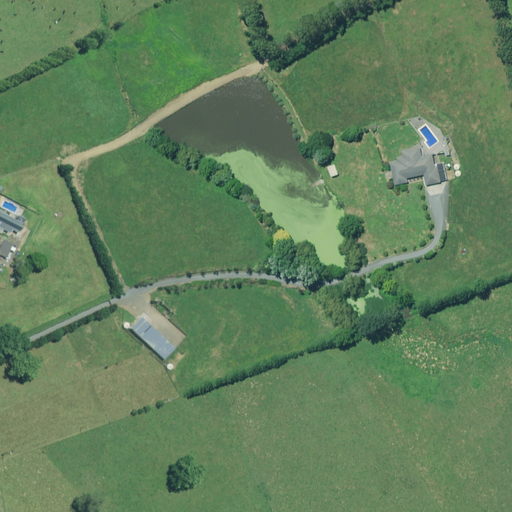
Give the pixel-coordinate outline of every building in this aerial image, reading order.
[(442,164),(440,154),(426,156),(424,147),(403,150),(404,157),(398,158),(399,163),(393,164),(396,187),(410,185),(409,179),(424,177),(426,190),(441,188),(440,186),(449,185),(446,163),(442,164)] [(336,165),(329,167),(331,177),(338,175),(336,165)] [(23,224),(0,212),(0,233),(0,234),(2,230),(10,234),(12,230),(18,233),(23,224)] [(13,244),(4,240),(0,247),(0,255),(6,258),(13,244)] [(174,349),(140,317),(130,329),(164,360),(174,349)]
